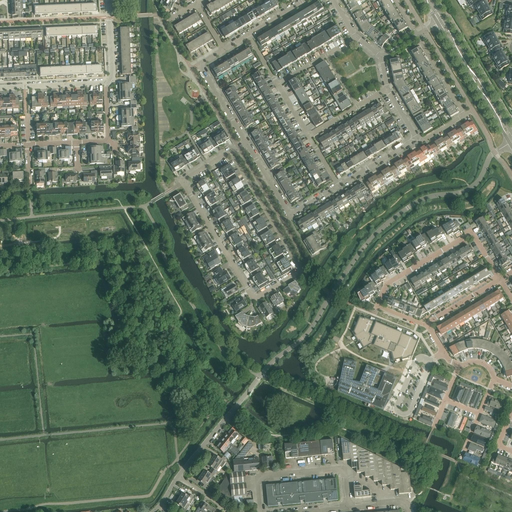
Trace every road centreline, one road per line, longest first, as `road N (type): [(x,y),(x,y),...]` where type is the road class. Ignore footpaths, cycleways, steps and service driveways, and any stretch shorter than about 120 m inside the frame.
road 1 (unclassified): [(182,471),(259,376),(307,334),(373,236),(414,203),(469,188),(488,157),(509,142)]
road 2 (residential): [(230,151),(302,270),(258,297),(181,180),(207,165)]
road 3 (residential): [(427,326),(378,306),(386,284),(471,233),(500,279)]
road 4 (residential): [(262,511),(259,479),(343,472),(346,507)]
road 5 (residential): [(416,139),(464,115),(416,36)]
road 6 (residential): [(246,142),(290,215),(339,185)]
road 7 (tertiary): [(438,23),(509,142)]
road 8 (tertiary): [(511,133),(444,20)]
road 9 (residential): [(224,49),(198,64),(246,142)]
